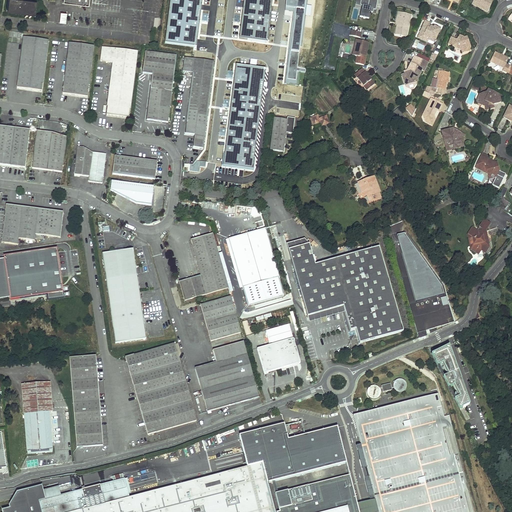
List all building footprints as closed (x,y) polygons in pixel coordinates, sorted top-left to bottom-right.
[(7,0),(6,11),(34,14),(35,0),(7,0)] [(170,0),(165,40),(196,44),(202,0),(170,0)] [(243,0),(239,37),(267,40),(272,0),(243,0)] [(286,0),(286,5),(296,7),(287,78),(296,79),(297,71),(305,72),(306,68),(297,67),(305,0),(286,0)] [(375,15),(377,2),(366,0),(356,0),(353,17),(368,21),(370,14),(375,15)] [(493,0),(486,0),(485,2),(481,0),(473,0),(472,4),(487,12),(493,0)] [(411,15),(398,12),(397,17),(399,18),(398,25),(396,35),(407,37),(411,15)] [(430,23),(426,21),(421,30),(422,31),(421,34),(420,34),(418,38),(428,42),(429,40),(430,39),(432,39),(433,37),(436,39),(438,34),(437,31),(439,28),(435,26),(434,28),(431,26),(430,28),(428,28),(429,26),(430,23)] [(458,39),(452,36),(448,44),(455,47),(455,46),(460,48),(459,49),(462,51),(463,53),(468,52),(466,49),(471,47),(467,37),(465,38),(460,35),(458,39)] [(23,38),(17,89),(42,92),(48,41),(23,38)] [(370,42),(357,40),(354,55),(367,58),(370,42)] [(68,44),(62,95),(87,98),(90,71),(93,47),(68,44)] [(102,48),(101,57),(100,62),(113,64),(106,116),(129,119),(137,53),(102,48)] [(501,55),(495,52),(490,62),(504,69),(503,71),(509,74),(511,68),(511,66),(506,64),(509,59),(504,56),(502,57),(501,55)] [(142,74),(152,75),(147,121),(168,124),(176,57),(145,53),(142,74)] [(429,63),(415,56),(408,71),(405,72),(406,75),(402,76),(406,87),(414,90),(424,69),(426,70),(429,63)] [(203,151),(214,64),(184,59),(183,73),(192,74),(184,136),(194,137),(193,149),(203,151)] [(236,64),(223,164),(253,168),(266,67),(236,64)] [(370,77),(363,68),(356,75),(368,90),(376,84),(372,80),(371,80),(369,77),(370,77)] [(449,78),(450,74),(439,72),(436,89),(446,91),(447,84),(448,77),(449,78)] [(499,94),(489,89),(487,92),(480,94),(481,99),(484,100),(482,105),(486,107),(485,108),(486,109),(486,111),(495,108),(494,104),(502,102),(499,94)] [(434,116),(437,111),(439,112),(443,105),(440,103),(434,101),(431,99),(424,115),(426,123),(435,120),(436,119),(434,116)] [(405,110),(411,117),(417,112),(410,105),(405,110)] [(399,110),(395,112),(403,122),(404,121),(407,119),(399,110)] [(325,112),(309,118),(312,127),(320,123),(322,127),(330,123),(325,112)] [(275,120),(271,151),(284,153),(285,146),(285,141),(286,134),(287,129),(288,121),(275,120)] [(0,127),(0,165),(24,169),(30,131),(0,127)] [(452,129),(443,131),(445,143),(449,142),(450,146),(454,145),(455,149),(464,147),(463,139),(465,135),(457,130),(454,134),(453,133),(452,129)] [(37,133),(32,170),(61,174),(66,137),(37,133)] [(449,142),(445,143),(447,151),(455,149),(454,145),(450,146),(449,142)] [(106,158),(93,156),(84,151),(78,151),(75,178),(89,180),(89,185),(103,187),(106,158)] [(489,158),(483,155),(477,169),(482,171),(486,169),(488,174),(488,175),(491,174),(498,178),(500,172),(498,163),(497,163),(493,164),(487,161),(488,159),(489,158)] [(114,158),(112,176),(154,181),(156,164),(114,158)] [(197,160),(193,166),(190,166),(190,171),(199,172),(200,167),(205,167),(206,161),(197,160)] [(374,178),(358,184),(362,194),(367,191),(369,196),(367,197),(369,202),(378,200),(376,195),(379,193),(374,178)] [(112,184),(111,194),(135,207),(152,209),(155,190),(112,184)] [(7,205),(2,242),(18,244),(19,239),(35,241),(35,234),(60,237),(63,212),(7,205)] [(99,232),(109,231),(108,227),(103,228),(102,223),(97,223),(99,232)] [(483,225),(478,233),(479,234),(482,233),(484,231),(487,232),(489,229),(483,225)] [(266,229),(229,240),(244,289),(278,278),(281,277),(266,229)] [(473,230),(469,236),(474,239),(475,246),(472,250),(476,253),(479,249),(482,252),(486,254),(491,248),(489,247),(487,232),(484,231),(482,233),(479,234),(478,233),(473,230)] [(442,286),(404,233),(397,235),(416,302),(444,294),(442,286)] [(202,278),(180,284),(185,302),(228,289),(212,236),(191,242),(202,278)] [(305,239),(288,244),(289,250),(310,244),(305,239)] [(310,244),(289,250),(308,316),(344,306),(346,312),(351,330),(357,329),(361,343),(404,330),(380,246),(316,265),(310,244)] [(134,249),(103,253),(115,343),(146,339),(134,249)] [(57,250),(4,258),(4,260),(10,299),(10,301),(47,296),(48,301),(64,299),(57,250)] [(0,260),(0,300),(10,299),(4,260),(0,260)] [(278,278),(244,289),(250,314),(285,304),(278,278)] [(231,298),(202,307),(214,344),(243,334),(231,298)] [(344,306),(308,316),(310,322),(346,312),(344,306)] [(293,339),(257,349),(264,374),(300,363),(293,339)] [(217,363),(196,369),(208,412),(260,397),(245,343),(214,352),(217,363)] [(174,344),(126,358),(147,436),(196,421),(195,418),(174,344)] [(448,346),(431,355),(437,367),(442,365),(448,376),(443,378),(448,389),(453,387),(459,398),(454,401),(459,410),(462,408),(469,405),(461,381),(460,381),(456,374),(458,373),(448,346)] [(96,359),(70,361),(77,449),(103,447),(96,359)] [(397,392),(408,386),(403,377),(392,382),(397,392)] [(50,383),(22,386),(28,455),(53,453),(51,431),(57,430),(55,413),(49,413),(49,412),(52,412),(50,383)] [(369,399),(382,395),(378,384),(365,388),(369,399)] [(390,384),(382,386),(383,392),(392,390),(390,384)] [(375,511),(471,511),(445,422),(442,412),(439,413),(435,414),(430,394),(349,415),(375,511)] [(243,455),(246,470),(133,500),(128,480),(62,498),(60,490),(44,494),(43,488),(17,495),(10,508),(10,510),(2,511),(359,511),(358,507),(350,478),(328,484),(319,487),(313,488),(277,498),(280,511),(276,511),(269,486),(347,465),(337,430),(305,438),(302,425),(285,429),(284,427),(241,439),(245,455),(243,455)] [(0,433),(0,468),(8,468),(4,433),(0,433)]
